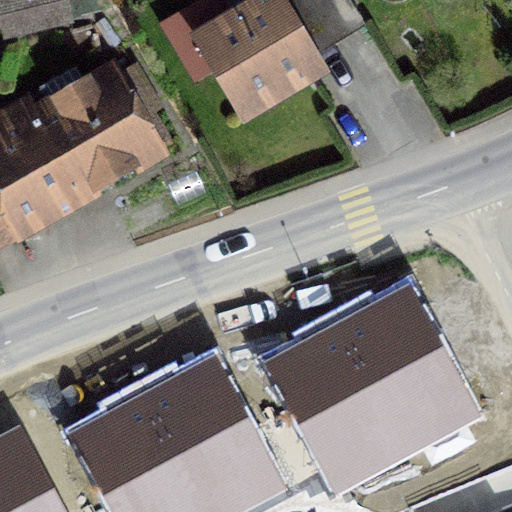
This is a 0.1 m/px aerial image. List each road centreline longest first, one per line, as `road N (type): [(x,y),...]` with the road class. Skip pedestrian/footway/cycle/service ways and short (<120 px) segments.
road 1 (tertiary): [(448,185),(0,346)]
road 2 (residential): [(511,303),(448,185)]
